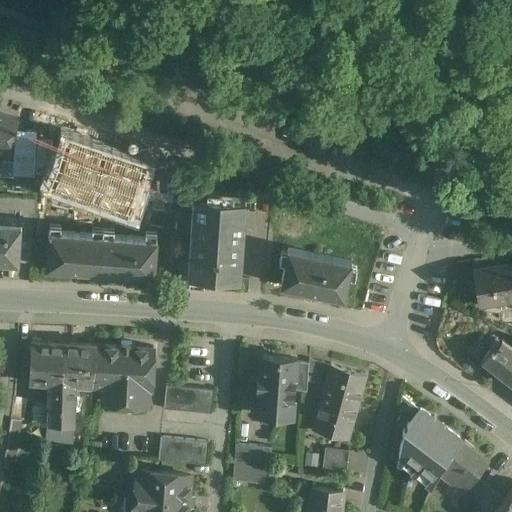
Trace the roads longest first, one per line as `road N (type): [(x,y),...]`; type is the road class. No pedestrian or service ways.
road 1 (residential): [(418,239),(0,89)]
road 2 (residential): [(395,349),(232,313),(0,300)]
road 3 (track): [(0,10),(183,104),(259,128)]
road 4 (track): [(418,239),(427,184),(259,128)]
road 5 (residential): [(511,436),(395,349)]
road 6 (residential): [(367,511),(392,383)]
